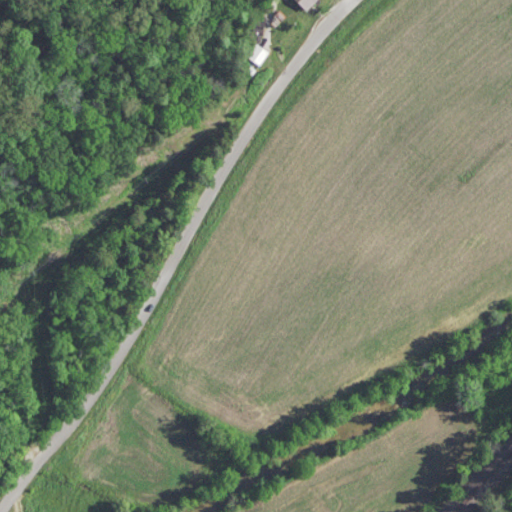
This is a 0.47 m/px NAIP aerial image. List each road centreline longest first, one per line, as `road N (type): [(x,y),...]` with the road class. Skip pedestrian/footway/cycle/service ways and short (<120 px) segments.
road 1 (residential): [(102,387),(245,137),(349,0)]
road 2 (residential): [(102,387),(2,511)]
